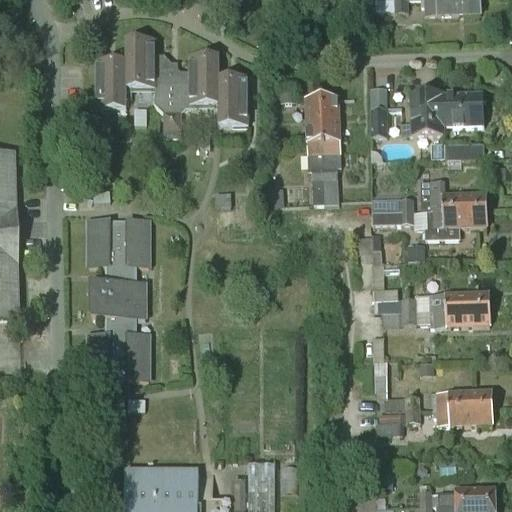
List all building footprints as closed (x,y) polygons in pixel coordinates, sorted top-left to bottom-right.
[(421,4),(407,5),(407,9),(421,9),(421,12),(425,12),(425,21),(438,20),(438,21),(480,20),(480,3),(421,4)] [(407,9),(407,5),(394,5),(395,17),(407,17),(407,9)] [(219,131),(248,132),(248,84),(219,84),(219,63),(189,63),(189,78),(181,78),(164,61),(155,61),(155,46),(125,46),(125,67),(97,67),(97,115),(127,115),(127,93),(155,93),(155,109),(164,118),(164,144),(182,144),(182,118),(190,110),(219,110),(219,131)] [(294,107),(294,93),(280,94),(281,107),(294,107)] [(443,133),(443,101),(443,99),(411,100),(412,130),(402,130),(402,142),(412,141),(444,141),(443,133)] [(483,100),(443,101),(443,133),(483,132),(483,100)] [(326,206),(322,105),(305,106),(307,149),(308,161),(309,178),(307,178),(308,186),(312,186),(312,187),(314,187),(314,211),(326,210),(326,206)] [(339,105),(322,105),(326,206),(337,206),(337,186),(337,173),(341,173),(340,147),(339,105)] [(135,130),(147,130),(146,114),(135,114),(135,130)] [(387,143),(386,116),(371,116),(371,143),(387,143)] [(199,145),(211,145),(210,128),(198,128),(199,145)] [(445,150),(445,166),(467,165),(467,149),(445,150)] [(0,324),(20,324),(15,159),(0,159),(0,324)] [(421,218),(486,216),(486,199),(444,201),(443,185),(420,186),(421,218)] [(111,207),(110,195),(94,196),(94,208),(111,207)] [(412,204),(399,205),(399,209),(400,218),(413,218),(412,204)] [(400,218),(399,209),(372,209),(372,220),(374,220),(380,220),(400,220),(400,218)] [(487,233),(486,216),(421,218),(400,220),(380,220),(374,220),(372,220),(372,232),(380,231),(415,230),(415,236),(426,235),(426,247),(460,245),(460,234),(487,233)] [(106,340),(89,340),(89,386),(109,386),(109,384),(129,384),(129,386),(149,386),(149,340),(136,340),(136,324),(145,324),(145,289),(136,289),(136,272),(149,272),(149,226),(129,226),(129,228),(109,228),(109,226),(89,226),(89,272),(106,272),(106,289),(93,289),(93,324),(106,324),(106,340)] [(368,275),(381,275),(379,239),(366,239),(368,275)] [(415,306),(416,318),(489,315),(488,299),(433,301),(415,302),(415,305),(415,306)] [(402,306),(403,318),(416,318),(415,305),(402,306)] [(402,306),(373,309),(373,320),(382,319),(403,318),(402,306)] [(489,315),(416,318),(416,330),(434,330),(434,334),(489,332),(489,315)] [(403,318),(382,319),(382,332),(403,331),(403,318)] [(416,318),(403,318),(403,331),(416,330),(416,318)] [(372,342),(373,367),(374,367),(383,367),(383,342),(372,342)] [(383,367),(374,367),(374,379),(386,379),(386,367),(383,367)] [(434,380),(433,367),(419,368),(419,381),(434,380)] [(433,408),(433,416),(492,414),(491,397),(449,398),(449,399),(437,399),(437,408),(433,408)] [(419,404),(384,405),(385,417),(419,416),(419,404)] [(129,416),(145,417),(145,405),(129,405),(129,416)] [(492,414),(433,416),(434,424),(438,423),(438,432),(493,431),(492,414)] [(419,416),(385,418),(378,418),(378,430),(375,430),(375,441),(399,441),(399,429),(407,429),(420,429),(419,416)] [(275,511),(275,470),(249,470),(248,511),(275,511)] [(231,511),(231,506),(213,506),(213,480),(125,479),(125,511),(231,511)] [(455,499),(438,500),(438,511),(455,511),(497,511),(497,492),(495,493),(495,494),(455,495),(455,499)] [(420,498),(420,511),(431,511),(431,497),(420,498)]
